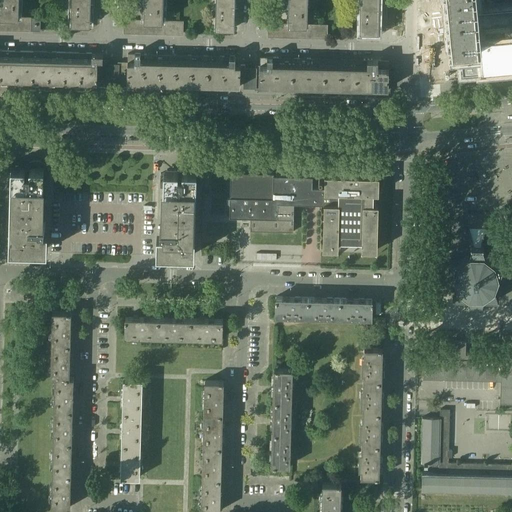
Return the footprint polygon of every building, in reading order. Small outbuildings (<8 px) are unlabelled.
[(18,16),(18,0),(0,0),(0,15),(6,16),(12,16),(18,16)] [(90,0),(71,0),(71,24),(90,24),(90,0)] [(162,0),(144,0),(144,3),(143,3),(143,8),(144,8),(144,19),(150,19),(156,20),(162,20),(162,0)] [(234,0),(215,0),(215,27),(234,28),(234,0)] [(307,0),(288,0),(288,6),(287,6),(287,11),(288,11),(288,23),(294,23),(301,23),(307,24),(307,0)] [(378,0),(360,0),(359,31),(378,31),(378,0)] [(444,0),(448,43),(459,42),(461,72),(508,68),(511,67),(511,4),(478,7),(477,0),(444,0)] [(40,17),(31,16),(31,30),(40,30),(40,17)] [(0,77),(32,79),(101,81),(101,59),(103,59),(103,53),(0,49),(0,77)] [(128,53),(127,65),(127,81),(207,83),(244,84),(245,64),(240,64),(240,56),(235,56),(229,55),(229,61),(224,61),(224,56),(144,54),(144,59),(140,59),(140,53),(135,53),(134,53),(128,53)] [(260,57),(259,85),(366,87),(371,88),(388,88),(389,60),(378,60),(378,59),(367,59),(367,65),(363,65),(363,59),(276,57),(276,62),(273,62),(273,56),(267,56),(267,57),(260,57)] [(43,222),(43,196),(46,196),(46,181),(43,181),(43,179),(46,179),(47,178),(47,177),(48,175),(48,174),(48,173),(49,171),(49,170),(48,169),(48,168),(48,166),(47,165),(46,164),(46,163),(45,162),(44,161),(43,161),(41,160),(40,159),(39,159),(38,159),(36,159),(35,159),(34,159),(33,159),(31,160),(30,160),(29,161),(16,161),(16,163),(9,163),(8,178),(11,178),(11,181),(8,181),(7,183),(6,186),(6,189),(5,191),(5,194),(6,197),(6,200),(7,203),(8,205),(10,205),(9,249),(47,250),(48,230),(39,230),(39,228),(44,228),(44,222),(45,222),(43,222)] [(182,169),(182,170),(178,170),(178,169),(164,169),(164,173),(160,173),(160,186),(163,186),(162,225),(160,225),(160,231),(165,231),(165,233),(157,233),(156,253),(194,254),(196,187),(200,187),(200,174),(197,174),(197,170),(182,169)] [(377,249),(378,203),(373,203),(373,192),(378,192),(379,175),(324,173),(324,183),(324,186),(312,186),(312,175),(273,174),(273,172),(230,171),(230,196),(227,196),(226,215),(229,215),(229,216),(250,216),(250,230),(293,231),(294,202),(324,203),(322,248),(338,248),(338,240),(360,241),(361,241),(361,249),(377,249)] [(481,246),(472,246),(471,245),(470,246),(471,247),(467,256),(460,261),(450,261),(450,260),(448,260),(456,287),(453,296),(452,296),(452,297),(468,298),(469,303),(481,303),(483,298),(498,299),(498,297),(495,288),(504,262),(503,261),(502,262),(493,262),(485,256),(483,247),(483,246),(483,245),(481,246)] [(308,297),(283,296),(275,296),(275,315),(307,315),(308,297)] [(340,298),(308,297),(307,315),(339,316),(340,298)] [(372,299),(347,298),(340,298),(339,316),(372,317),(372,299)] [(52,310),(51,343),(70,344),(71,311),(52,310)] [(124,335),(157,336),(157,317),(125,316),(124,335)] [(190,318),(157,317),(157,336),(190,337),(190,318)] [(223,319),(198,318),(190,318),(190,337),(222,337),(223,319)] [(511,353),(501,354),(501,355),(465,355),(465,341),(424,340),(423,378),(500,380),(500,404),(511,403),(511,353)] [(70,344),(51,343),(51,376),(55,376),(69,376),(70,344)] [(364,347),(364,355),(363,379),(381,380),(382,347),(364,347)] [(274,368),(273,376),(273,400),(291,401),(292,368),(274,368)] [(73,376),(69,376),(55,376),(54,408),(72,409),(73,376)] [(123,378),(122,410),(141,411),(142,378),(123,378)] [(381,380),(363,379),(362,411),(381,412),(381,380)] [(205,380),(204,388),(204,412),(222,413),(223,380),(205,380)] [(291,401),(273,400),(272,432),(290,433),(291,401)] [(72,409),(54,408),(53,441),(72,441),(72,409)] [(511,463),(448,462),(448,457),(451,457),(452,450),(448,449),(449,409),(440,408),(440,417),(422,417),(421,462),(424,462),(424,464),(429,464),(429,462),(432,462),(431,472),(422,472),(421,488),(511,490),(511,463)] [(141,411),(122,410),(122,443),(140,444),(141,411)] [(381,412),(362,411),(361,443),(380,444),(381,412)] [(222,413),(204,412),(203,445),(222,445),(222,413)] [(290,433),(272,432),(271,464),(290,465),(290,433)] [(72,441),(53,441),(52,473),(71,474),(72,441)] [(140,444),(122,443),(121,476),(139,476),(140,444)] [(380,444),(361,443),(360,476),(379,476),(380,444)] [(222,445),(203,445),(202,477),(221,477),(222,445)] [(71,474),(52,473),(51,506),(70,507),(71,474)] [(221,477),(202,477),(201,510),(220,510),(221,477)] [(322,482),(322,489),(321,511),(340,511),(340,501),(342,501),(342,496),(340,496),(341,482),(322,482)]
